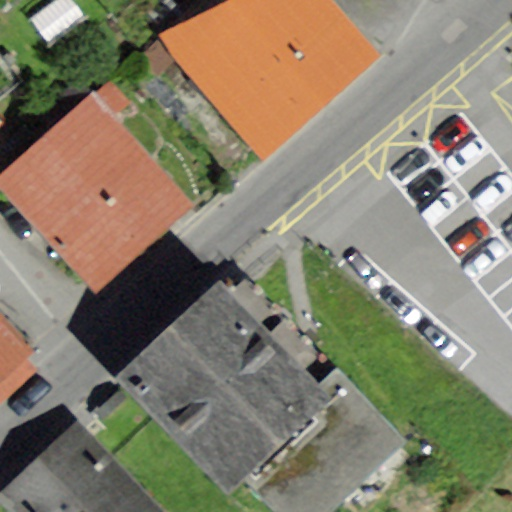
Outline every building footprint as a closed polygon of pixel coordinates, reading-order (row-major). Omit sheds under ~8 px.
[(218,0),(169,42),(261,150),(314,105),(372,56),(324,0),(218,0)] [(6,178),(100,282),(145,242),(185,205),(92,101),(6,178)] [(127,376),(234,485),(247,472),(285,511),(328,511),(401,442),(336,375),(323,388),(222,284),(180,325),(127,376)] [(0,377),(29,351),(0,318),(0,377)] [(42,463),(6,498),(20,511),(160,511),(77,428),(42,463)]
